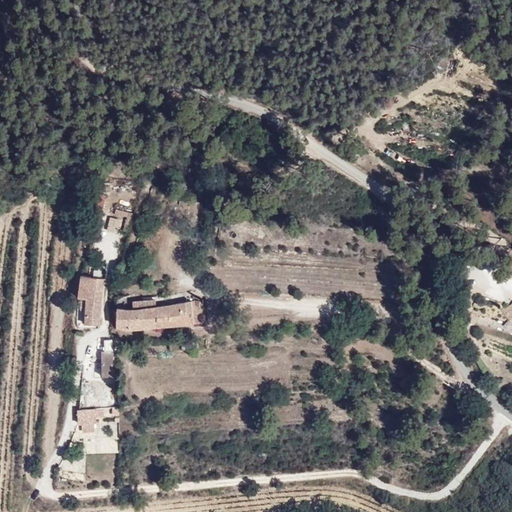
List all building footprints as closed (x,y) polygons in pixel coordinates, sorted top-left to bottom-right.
[(133,213),(116,210),(115,214),(127,216),(123,231),(127,232),(133,213)] [(122,219),(109,216),(106,231),(119,233),(122,219)] [(101,322),(105,276),(83,273),(80,294),(87,296),(85,321),(101,322)] [(511,298),(511,289),(507,283),(503,287),(511,298)] [(129,307),(115,307),(115,328),(134,330),(201,324),(199,299),(183,299),(154,301),(153,295),(128,296),(129,307)] [(94,377),(102,377),(112,377),(112,352),(117,352),(117,339),(107,339),(107,337),(97,336),(97,352),(102,352),(102,361),(94,360),(94,377)] [(119,415),(117,406),(103,409),(105,418),(119,415)] [(103,407),(78,409),(79,422),(83,422),(83,429),(93,429),(93,422),(96,422),(96,416),(103,415),(103,407)]
